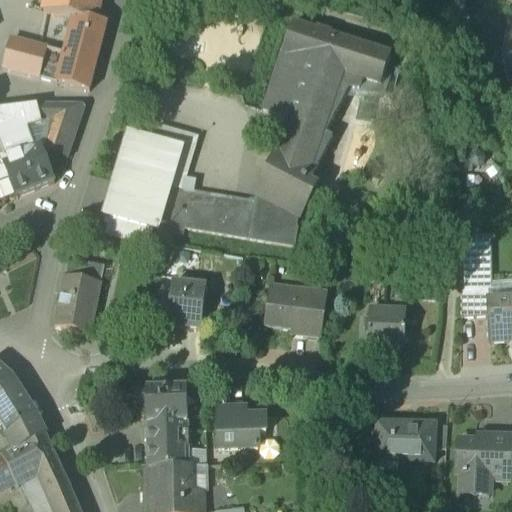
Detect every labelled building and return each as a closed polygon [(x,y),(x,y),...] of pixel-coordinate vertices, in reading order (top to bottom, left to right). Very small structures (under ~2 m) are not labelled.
[(46,0),(43,16),(74,22),(94,26),(94,24),(99,0),(46,0)] [(94,26),(74,22),(71,37),(68,49),(66,57),(73,59),(65,88),(88,94),(106,26),(94,24),(94,26)] [(182,193),(165,188),(152,232),(182,238),(184,232),(294,252),(298,220),(315,189),(308,185),(331,141),(324,137),(347,93),(358,94),(363,84),(380,90),(390,59),(330,39),(330,37),(315,32),(315,34),(291,26),(262,115),(287,123),(270,171),(252,205),(182,193)] [(71,37),(66,36),(63,47),(68,49),(71,37)] [(66,57),(10,43),(2,71),(65,88),(73,59),(66,57)] [(83,110),(81,108),(35,108),(35,110),(0,114),(0,163),(1,163),(39,150),(39,152),(66,161),(83,110)] [(197,140),(156,128),(151,144),(176,151),(165,188),(182,193),(197,140)] [(151,144),(127,137),(102,218),(109,220),(104,236),(147,249),(152,232),(165,188),(176,151),(151,144)] [(39,150),(1,163),(14,196),(16,200),(52,185),(39,152),(39,150)] [(14,196),(1,163),(0,163),(0,189),(4,200),(14,196)] [(491,289),(488,243),(462,243),(460,290),(460,291),(487,290),(491,289)] [(104,270),(67,263),(54,329),(90,336),(104,270)] [(206,291),(172,287),(167,329),(200,333),(206,291)] [(327,297),(269,289),(264,328),(291,332),(290,336),(320,341),(327,297)] [(487,290),(460,291),(460,319),(487,318),(486,302),(487,302),(487,290)] [(511,300),(487,302),(486,302),(487,318),(488,344),(507,343),(507,339),(511,339),(511,300)] [(405,313),(369,312),(369,319),(363,319),(363,329),(369,329),(368,345),(388,346),(388,347),(399,348),(399,347),(404,347),(405,313)] [(10,382),(0,373),(0,426),(16,452),(43,438),(33,418),(10,382)] [(187,426),(186,392),(146,392),(129,393),(129,407),(146,407),(146,427),(187,426)] [(233,410),(233,411),(217,411),(217,453),(257,452),(257,438),(265,437),(265,419),(245,419),(245,410),(233,410)] [(434,426),(375,424),(373,462),(432,465),(433,451),(434,427),(434,426)] [(187,426),(146,427),(147,470),(188,470),(187,426)] [(446,428),(434,427),(433,451),(445,451),(446,428)] [(16,452),(2,460),(12,481),(15,487),(37,475),(46,496),(65,484),(43,438),(16,452)] [(509,440),(483,439),(482,445),(458,444),(456,475),(461,476),(460,494),(488,496),(489,481),(507,482),(509,440)] [(0,488),(12,481),(2,460),(0,460),(0,488)] [(147,470),(145,471),(145,511),(202,511),(202,495),(190,496),(190,470),(188,470),(147,470)] [(65,484),(46,496),(53,511),(72,501),(65,484)] [(76,511),(72,501),(53,511),(52,511),(76,511)]
